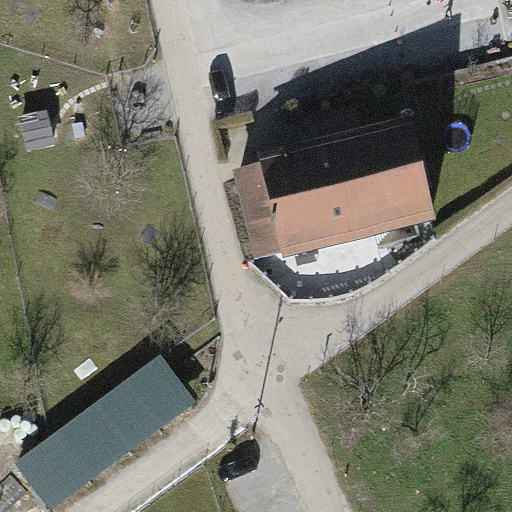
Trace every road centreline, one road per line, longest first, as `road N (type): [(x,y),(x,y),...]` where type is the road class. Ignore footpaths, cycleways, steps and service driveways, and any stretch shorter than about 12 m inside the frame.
road 1 (residential): [(167,0),(227,281),(265,381)]
road 2 (residential): [(511,206),(265,381)]
road 3 (track): [(265,381),(96,511)]
road 4 (track): [(265,381),(323,511)]
